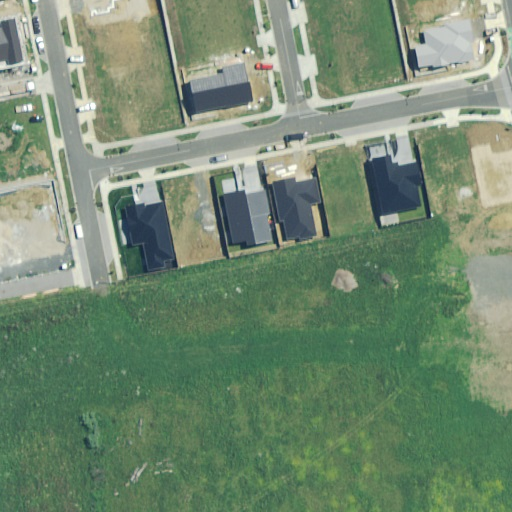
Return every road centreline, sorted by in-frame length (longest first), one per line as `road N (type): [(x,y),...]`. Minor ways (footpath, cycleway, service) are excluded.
road 1 (residential): [(427,337),(174,385),(122,384)]
road 2 (residential): [(302,127),(79,173)]
road 3 (residential): [(79,173),(122,384)]
road 4 (residential): [(511,88),(302,127)]
road 5 (residential): [(427,337),(482,511)]
road 6 (residential): [(45,0),(79,173)]
road 7 (residential): [(274,0),(302,127)]
road 8 (residential): [(122,384),(107,467),(114,511)]
